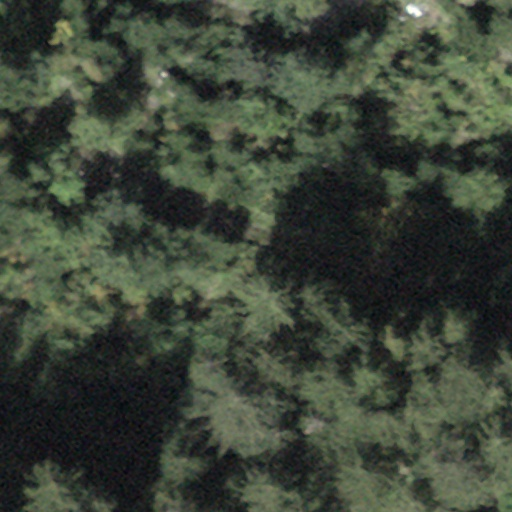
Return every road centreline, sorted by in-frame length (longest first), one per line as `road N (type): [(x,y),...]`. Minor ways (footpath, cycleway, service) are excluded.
road 1 (track): [(511,319),(177,199),(0,101)]
road 2 (track): [(157,0),(280,33),(311,33),(352,0)]
